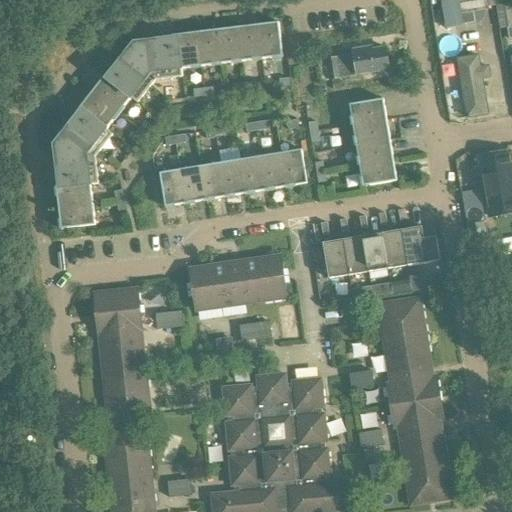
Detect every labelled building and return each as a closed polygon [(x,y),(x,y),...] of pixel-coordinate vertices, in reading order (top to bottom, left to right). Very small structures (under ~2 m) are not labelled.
[(459,0),(461,11),(495,5),(494,0),(459,0)] [(511,1),(498,3),(501,27),(509,26),(511,24),(511,1)] [(279,23),(258,26),(262,60),(283,57),(279,23)] [(262,60),(258,26),(238,28),(242,62),(262,60)] [(242,62),(238,28),(217,31),(222,65),(242,62)] [(222,65),(217,31),(197,33),(201,67),(222,65)] [(201,67),(197,33),(177,36),(181,70),(182,70),(201,67)] [(181,70),(177,36),(131,41),(104,76),(132,98),(131,99),(132,99),(134,96),(140,101),(156,81),(183,78),(182,70),(181,70)] [(354,56),(319,62),(322,82),(329,81),(330,86),(342,84),(341,79),(350,77),(349,77),(358,76),(389,71),(385,48),(372,50),(372,47),(354,50),(354,56)] [(478,57),(458,60),(467,118),(488,115),(482,79),(490,78),(488,67),(480,68),(478,57)] [(132,98),(104,76),(92,93),(119,114),(132,99),(131,99),(132,98)] [(290,86),(289,78),(279,79),(280,87),(290,86)] [(254,83),(244,84),(245,92),(255,90),(254,83)] [(245,92),(244,84),(234,85),(235,93),(245,92)] [(213,87),(204,89),(205,96),(214,95),(213,87)] [(205,96),(204,89),(193,90),(194,98),(205,96)] [(119,114),(92,93),(79,109),(106,130),(107,130),(119,114)] [(387,121),(384,100),(350,106),(353,126),(387,121)] [(106,131),(107,130),(106,130),(79,109),(51,145),(57,189),(91,185),(99,184),(96,157),(112,136),(106,131)] [(300,121),(288,122),(288,130),(298,129),(298,123),(300,123),(300,121)] [(390,141),(387,121),(353,126),(357,147),(390,141)] [(145,122),(139,130),(145,134),(151,126),(145,122)] [(265,122),(255,124),(256,131),(267,129),(265,122)] [(309,123),(310,133),(319,132),(317,122),(309,123)] [(256,131),(255,124),(245,125),(246,133),(256,131)] [(225,129),(216,130),(217,137),(226,136),(225,129)] [(145,134),(139,130),(133,138),(139,142),(145,134)] [(217,137),(216,130),(205,132),(206,139),(217,137)] [(320,142),(319,132),(310,133),(312,143),(320,142)] [(185,136),(175,137),(176,144),(186,143),(185,136)] [(176,144),(175,137),(165,139),(166,146),(176,144)] [(394,161),(390,141),(357,147),(360,167),(394,161)] [(302,150),(282,154),(287,188),(308,184),(302,150)] [(507,153),(480,158),(490,218),(511,213),(511,164),(510,155),(507,153)] [(287,188),(282,154),(262,157),(267,191),(287,188)] [(267,191),(262,157),(241,161),(247,194),(267,191)] [(247,194),(241,161),(221,164),(227,198),(247,194)] [(397,182),(394,161),(360,167),(363,187),(397,182)] [(315,163),(317,173),(325,172),(323,162),(315,163)] [(227,198),(221,164),(201,167),(206,201),(227,198)] [(206,201),(201,167),(180,171),(186,205),(206,201)] [(186,205),(180,171),(160,174),(166,208),(186,205)] [(326,182),(325,172),(317,173),(319,183),(326,182)] [(93,205),(91,185),(57,189),(59,209),(93,205)] [(114,192),(116,202),(124,200),(122,191),(114,192)] [(127,210),(124,200),(116,202),(118,212),(127,210)] [(96,226),(93,205),(59,209),(62,230),(96,226)] [(405,211),(399,212),(401,224),(407,223),(406,222),(405,211)] [(385,215),(379,216),(381,228),(387,227),(385,215)] [(366,218),(360,219),(362,231),(368,230),(366,218)] [(347,221),(340,222),(342,234),(348,233),(347,221)] [(422,229),(410,231),(408,222),(406,222),(407,223),(401,224),(403,232),(409,268),(441,262),(437,238),(424,241),(422,229)] [(327,224),(321,225),(323,237),(329,236),(327,224)] [(409,268),(403,232),(383,235),(389,271),(409,268)] [(389,271),(383,235),(363,239),(369,274),(389,271)] [(369,274),(363,239),(344,242),(349,277),(369,274)] [(349,277),(344,242),(324,245),(330,281),(349,277)] [(281,256),(191,270),(197,312),(287,299),(281,256)] [(433,278),(421,281),(424,293),(436,290),(433,278)] [(138,289),(95,294),(109,423),(152,419),(138,289)] [(421,298),(378,305),(391,384),(388,385),(395,429),(398,428),(411,507),(453,500),(441,421),(444,421),(436,377),(433,377),(421,298)] [(182,313),(156,315),(157,330),(183,328),(182,313)] [(269,322),(239,327),(242,342),(272,338),(269,322)] [(372,372),(349,375),(351,389),(374,386),(372,372)] [(235,493),(212,495),(213,511),(339,511),(355,511),(352,482),(329,485),(328,478),(330,478),(328,450),(326,450),(325,443),(327,443),(325,415),(322,415),(322,408),(324,408),(321,380),(293,382),(293,385),(287,385),(286,375),(258,378),(259,388),(252,389),(252,386),(224,389),(226,417),(228,417),(229,424),(227,424),(229,452),(231,452),(232,458),(230,459),(233,487),(235,487),(235,493)] [(155,511),(146,425),(103,430),(112,511),(155,511)] [(382,432),(359,435),(361,450),(384,446),(382,432)] [(18,450),(4,452),(5,463),(19,461),(18,450)] [(190,480),(168,483),(170,499),(192,496),(190,480)]
